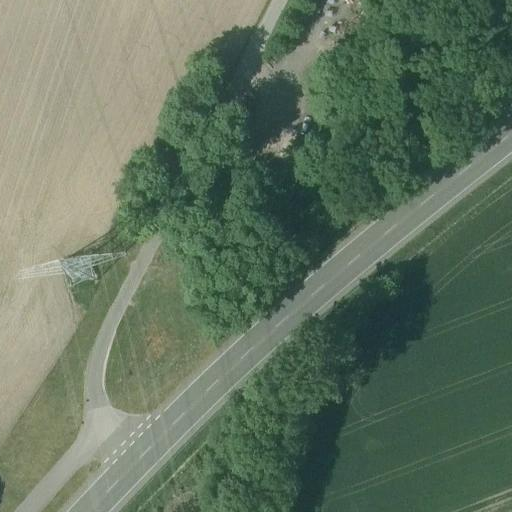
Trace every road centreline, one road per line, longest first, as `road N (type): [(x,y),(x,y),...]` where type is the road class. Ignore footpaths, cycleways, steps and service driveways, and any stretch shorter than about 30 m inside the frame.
road 1 (secondary): [(511,134),(318,291),(90,511)]
road 2 (unclassified): [(277,0),(100,353),(95,437)]
